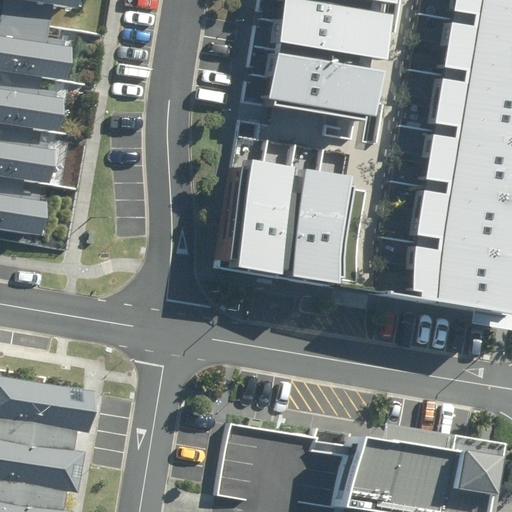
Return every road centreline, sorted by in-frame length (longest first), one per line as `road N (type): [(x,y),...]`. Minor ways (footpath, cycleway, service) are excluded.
road 1 (residential): [(170,329),(511,387)]
road 2 (residential): [(170,329),(171,0)]
road 3 (residential): [(140,511),(170,329)]
road 4 (residential): [(0,299),(170,329)]
